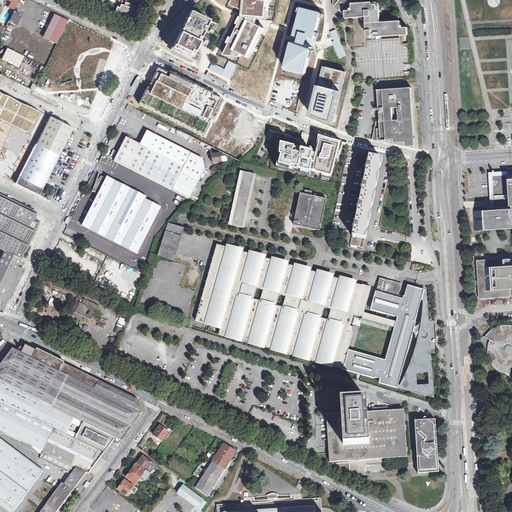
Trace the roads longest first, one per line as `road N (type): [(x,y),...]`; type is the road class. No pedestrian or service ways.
road 1 (residential): [(149,51),(332,134),(440,155)]
road 2 (secondary): [(442,189),(460,474)]
road 3 (unknown): [(98,170),(157,197),(163,212),(137,258),(97,245),(74,230),(93,180)]
road 4 (unclassified): [(62,215),(149,51)]
road 5 (secondary): [(310,469),(161,397)]
road 6 (secondary): [(161,397),(13,326)]
road 7 (secondary): [(428,0),(440,155)]
road 8 (unclassified): [(78,511),(161,397)]
road 9 (unclassified): [(8,324),(62,215)]
